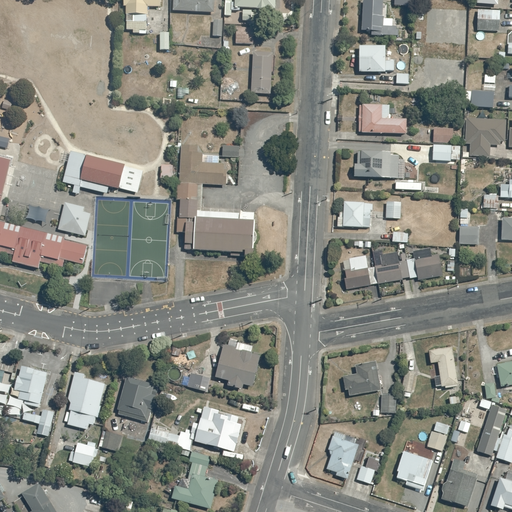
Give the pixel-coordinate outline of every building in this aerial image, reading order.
[(126,4),(126,14),(125,48),(145,49),(146,30),(158,31),(159,15),(146,15),(147,6),(159,7),(159,0),(121,0),(122,4),(126,4)] [(174,0),(174,10),(213,13),(213,0),(174,0)] [(224,0),(224,16),(232,16),(233,10),(239,10),(240,8),(274,10),(274,0),(224,0)] [(382,0),(362,0),(360,34),(381,35),(399,36),(399,28),(381,27),(382,0)] [(499,10),(476,9),(475,30),(498,31),(499,10)] [(224,21),(214,20),(212,36),(223,37),(224,21)] [(462,21),(434,20),(434,30),(416,29),(415,45),(432,46),(431,53),(442,53),(440,84),(459,85),(462,21)] [(253,27),(236,26),(235,43),(253,44),(253,27)] [(169,33),(159,32),(158,50),(168,51),(169,33)] [(383,46),(357,46),(356,72),(394,72),(394,58),(383,58),(383,46)] [(271,54),(252,53),(250,93),(269,94),(271,54)] [(408,73),(396,72),(396,84),(408,84),(408,73)] [(495,75),(484,74),(483,91),(467,90),(466,106),(493,108),(495,75)] [(13,101),(4,98),(1,107),(10,109),(13,101)] [(388,119),(388,106),(358,105),(357,133),(404,134),(405,119),(388,119)] [(505,120),(466,119),(465,144),(470,144),(469,156),(489,157),(489,145),(500,145),(500,142),(504,142),(505,120)] [(453,126),(421,124),(420,141),(452,143),(453,126)] [(228,145),(183,142),(175,252),(252,258),(256,214),(199,210),(201,184),(225,185),(228,145)] [(460,146),(433,145),(431,160),(459,162),(460,146)] [(144,169),(72,149),(65,175),(137,195),(144,169)] [(398,154),(357,152),(357,165),(352,165),(351,177),(404,179),(405,160),(397,159),(398,154)] [(0,245),(79,263),(84,241),(0,222),(0,219),(13,159),(0,156),(0,245)] [(173,165),(161,164),(160,180),(172,181),(173,165)] [(511,185),(500,185),(499,198),(511,198),(511,185)] [(497,196),(486,195),(485,208),(496,208),(497,196)] [(385,210),(385,219),(387,219),(399,219),(400,202),(386,201),(385,210)] [(372,211),(372,203),(342,202),(341,212),(339,212),(338,227),(369,228),(369,211),(372,211)] [(90,210),(65,204),(58,230),(83,237),(90,210)] [(47,209),(30,205),(27,219),(44,223),(47,209)] [(511,218),(500,218),(499,240),(511,240),(511,218)] [(479,228),(460,225),(457,242),(476,245),(479,228)] [(407,233),(392,232),(392,241),(406,241),(407,233)] [(413,259),(417,277),(417,280),(441,276),(438,255),(430,257),(429,250),(412,252),(413,259)] [(401,279),(398,261),(397,262),(396,252),(377,255),(379,266),(366,268),(369,285),(400,280),(401,279)] [(350,271),(366,268),(364,256),(348,258),(350,271)] [(398,261),(401,279),(416,277),(417,277),(413,259),(398,261)] [(366,268),(350,271),(341,273),(344,290),(369,285),(366,268)] [(250,344),(240,342),(239,348),(225,345),(218,377),(232,381),(231,386),(244,389),(245,384),(256,387),(263,354),(249,351),(250,344)] [(456,387),(451,347),(427,351),(429,363),(436,362),(440,389),(456,387)] [(511,361),(495,364),(499,387),(511,384),(511,361)] [(380,391),(375,363),(355,366),(357,375),(344,377),(347,397),(380,391)] [(215,366),(205,364),(202,376),(185,371),(181,385),(209,392),(215,366)] [(47,379),(49,374),(18,366),(16,372),(13,371),(9,385),(2,417),(36,425),(34,435),(45,438),(52,413),(40,410),(47,379)] [(87,375),(76,372),(69,401),(74,402),(68,425),(89,430),(90,424),(95,426),(106,383),(86,379),(87,375)] [(414,374),(404,373),(401,390),(405,391),(405,396),(410,397),(414,374)] [(152,409),(155,410),(159,396),(155,395),(156,388),(127,381),(118,415),(149,423),(152,409)] [(507,410),(491,404),(475,451),(491,456),(507,410)] [(180,435),(152,429),(149,441),(190,451),(193,441),(237,452),(245,418),(206,409),(202,425),(195,423),(193,432),(181,429),(180,435)] [(470,422),(460,420),(457,430),(467,433),(470,422)] [(449,425),(435,421),(427,447),(441,451),(449,425)] [(495,458),(511,463),(511,426),(506,425),(495,458)] [(121,435),(108,432),(105,441),(101,440),(99,447),(117,452),(121,435)] [(359,440),(333,432),(328,451),(331,452),(326,470),(337,473),(336,476),(346,480),(359,440)] [(374,443),(364,440),(356,464),(361,466),(356,480),(370,485),(383,446),(374,443)] [(98,444),(89,442),(88,445),(79,443),(77,452),(71,451),(69,462),(93,467),(98,444)] [(431,461),(401,452),(393,479),(407,483),(406,486),(422,491),(431,461)] [(211,459),(193,454),(186,482),(175,479),(170,498),(211,509),(218,482),(205,479),(211,459)] [(464,463),(453,459),(440,500),(467,508),(477,474),(462,469),(464,463)] [(511,509),(511,482),(499,478),(490,507),(501,511),(502,507),(511,509)] [(0,511),(55,511),(39,483),(9,501),(0,486),(0,511)]
